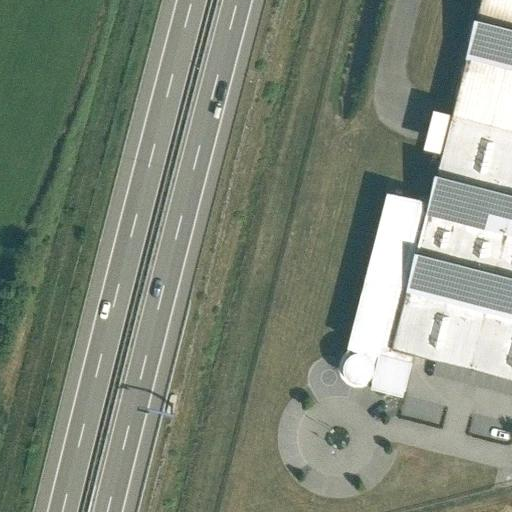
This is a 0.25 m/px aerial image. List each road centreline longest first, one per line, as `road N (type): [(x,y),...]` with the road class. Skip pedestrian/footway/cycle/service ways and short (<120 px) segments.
road 1 (motorway): [(106,511),(237,0)]
road 2 (motorway): [(190,0),(62,511)]
